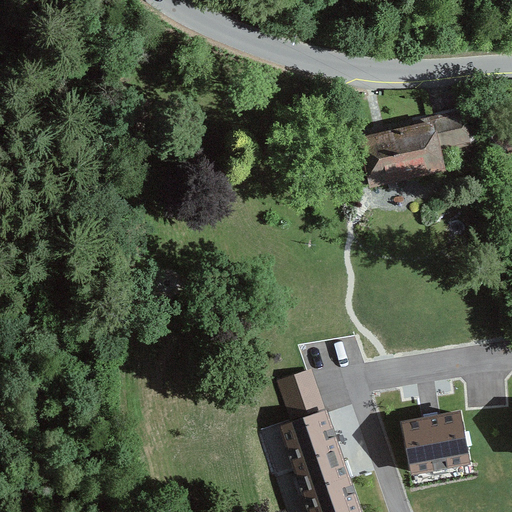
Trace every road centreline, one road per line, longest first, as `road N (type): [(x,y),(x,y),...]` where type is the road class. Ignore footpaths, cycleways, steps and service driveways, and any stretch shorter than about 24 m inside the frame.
road 1 (unknown): [(175,3),(190,95),(234,215),(290,288),(349,338),(391,359)]
road 2 (tertiary): [(511,65),(381,71),(287,51),(170,0)]
road 3 (residential): [(511,356),(351,381),(402,511)]
